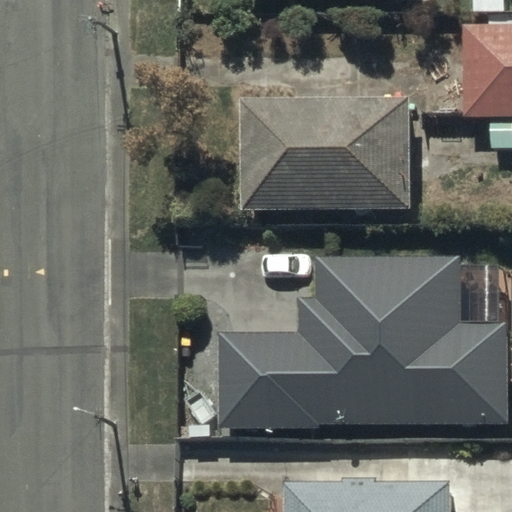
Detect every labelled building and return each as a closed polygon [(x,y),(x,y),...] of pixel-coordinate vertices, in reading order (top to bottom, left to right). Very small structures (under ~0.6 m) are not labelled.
[(247,0),(248,9),(413,9),(413,0),(247,0)] [(511,33),(466,35),(468,126),(494,126),(494,155),(511,155),(511,33)] [(244,109),(244,220),(416,220),(416,109),(244,109)] [(324,438),(324,431),(510,431),(510,333),(462,333),(462,267),(319,267),(319,306),(304,306),(304,341),(224,341),(224,438),(324,438)] [(511,511),(511,456),(503,456),(501,511),(511,511)] [(456,511),(457,483),(295,484),(295,511),(456,511)]
